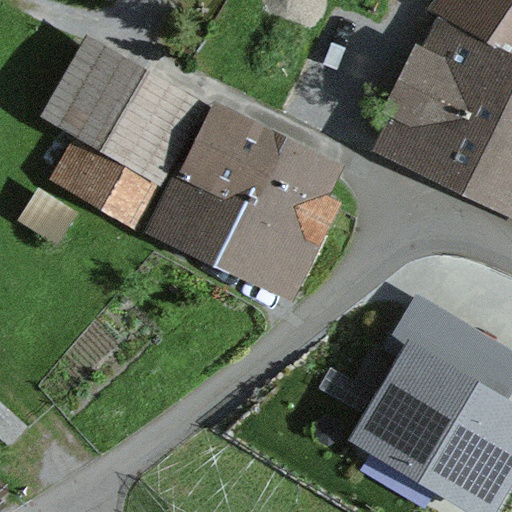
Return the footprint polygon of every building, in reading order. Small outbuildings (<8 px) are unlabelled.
[(511,0),(472,0),(478,4),(500,16),(511,22),(511,0)] [(511,22),(500,16),(478,4),(459,34),(404,145),(424,155),(481,183),(511,111),(511,22)] [(93,53),(58,112),(83,126),(156,168),(191,109),(93,53)] [(511,111),(481,183),(511,198),(511,111)] [(198,158),(168,220),(224,250),(278,141),(235,120),(213,166),(198,158)] [(58,170),(131,212),(156,168),(83,126),(58,170)] [(314,195),(328,166),(278,141),(224,250),(287,282),(328,202),(314,195)] [(465,339),(418,310),(397,344),(415,355),(368,432),(485,502),(511,457),(511,413),(445,373),(465,339)] [(0,436),(10,446),(27,427),(0,402),(0,436)]
